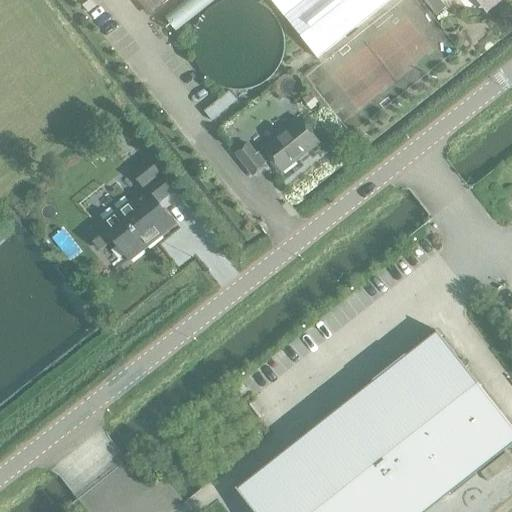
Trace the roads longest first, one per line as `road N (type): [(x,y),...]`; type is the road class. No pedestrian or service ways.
road 1 (tertiary): [(0,473),(511,54)]
road 2 (unknown): [(289,239),(108,0)]
